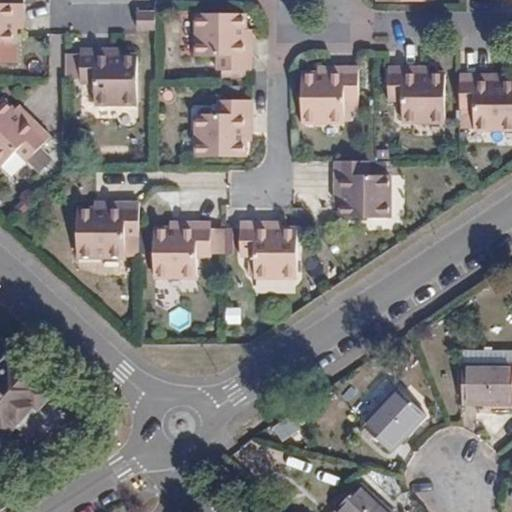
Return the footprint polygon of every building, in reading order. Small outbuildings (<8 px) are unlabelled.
[(22,18),(22,3),(0,2),(0,44),(15,45),(15,28),(14,18),(22,18)] [(150,29),(151,11),(134,11),(134,19),(134,29),(150,29)] [(215,66),(248,67),(248,35),(241,35),(241,25),(241,12),(195,12),(195,54),(215,55),(215,66)] [(15,28),(22,29),(22,18),(14,18),(15,28)] [(121,57),(110,56),(111,50),(80,50),(80,81),(93,81),(93,100),(133,101),(133,57),(121,57)] [(357,100),(357,65),(323,65),(323,73),(314,73),(302,72),(300,119),(342,119),(342,99),(357,100)] [(432,75),(421,75),(421,68),(390,69),(390,102),(402,102),(403,120),(445,119),(444,74),(432,75)] [(502,82),(501,73),(493,74),(493,82),(502,82)] [(493,74),(459,75),(459,109),(473,109),(473,127),(511,126),(511,82),(502,82),(493,82),(493,74)] [(29,128),(22,121),(27,115),(4,93),(0,97),(0,162),(8,170),(39,138),(29,128)] [(194,157),(241,157),(241,145),(241,135),(248,134),(248,103),(215,104),(215,115),(195,115),(194,157)] [(29,128),(35,123),(27,115),(22,121),(29,128)] [(366,175),(366,162),(331,162),(331,193),(339,193),(339,203),(339,215),(385,215),(385,175),(366,175)] [(339,203),(339,193),(331,193),(331,203),(339,203)] [(125,255),(125,240),(135,240),(135,202),(102,202),(101,210),(92,210),(73,210),(73,254),(125,255)] [(207,257),(208,224),(176,224),(176,231),(165,231),(152,231),(152,276),(193,276),(194,257),(207,257)] [(275,231),(264,231),(264,224),(234,224),(234,256),(248,257),(248,276),(290,277),(290,231),(275,231)] [(224,308),(224,324),(241,324),(241,308),(224,308)] [(0,366),(0,432),(6,438),(18,422),(21,419),(19,417),(32,402),(39,408),(51,394),(7,358),(0,366)] [(462,405),(511,404),(511,366),(463,367),(462,405)] [(391,453),(427,415),(400,389),(363,427),(365,429),(361,434),(370,441),(374,436),(391,453)] [(32,434),(47,416),(39,408),(32,402),(19,417),(21,419),(18,422),(32,434)] [(334,511),(388,511),(359,485),(334,511)]
